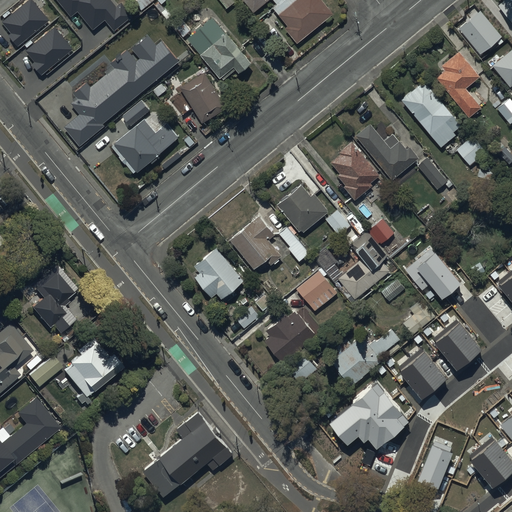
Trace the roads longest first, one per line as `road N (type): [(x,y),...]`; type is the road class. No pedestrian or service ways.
road 1 (unclassified): [(122,246),(298,474),(369,511)]
road 2 (unclassified): [(394,22),(122,246)]
road 3 (residential): [(387,511),(430,409),(506,346)]
road 4 (unclassified): [(0,97),(81,197)]
